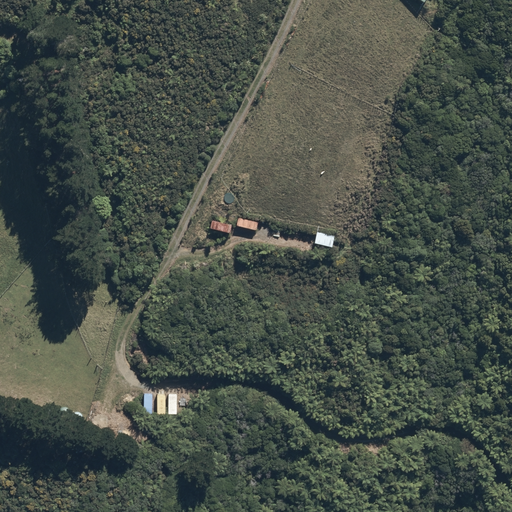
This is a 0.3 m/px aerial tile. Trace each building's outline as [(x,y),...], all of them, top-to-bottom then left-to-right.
[(240,217),(237,228),(256,234),(259,222),(240,217)] [(214,219),(210,231),(229,237),(232,225),(214,219)] [(319,233),(315,245),(333,250),(337,238),(319,233)] [(179,394),(169,393),(167,416),(178,416),(179,394)] [(155,394),(145,394),(144,414),(154,415),(155,394)]
